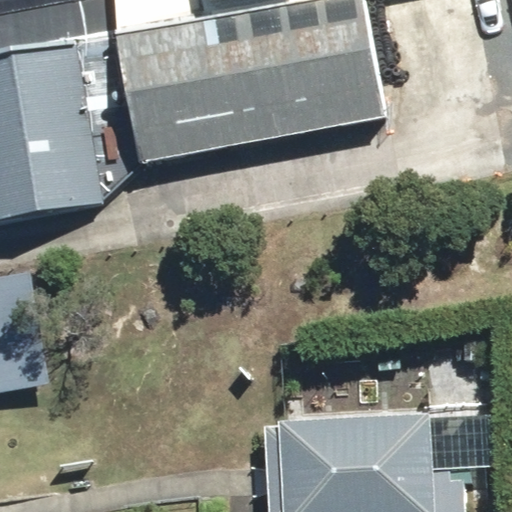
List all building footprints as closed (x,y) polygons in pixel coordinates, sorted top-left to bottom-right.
[(118,0),(121,41),(337,0),(118,0)] [(0,214),(100,193),(58,6),(0,18),(0,214)] [(378,112),(358,8),(123,52),(143,156),(378,112)] [(33,274),(0,279),(0,390),(50,384),(33,274)] [(285,419),(278,420),(278,426),(281,482),(281,511),(465,511),(464,480),(450,481),(449,471),(433,472),(433,470),(430,418),(430,413),(285,419)] [(430,418),(433,470),(492,468),(489,415),(430,418)] [(281,511),(281,482),(278,426),(264,426),(267,511),(281,511)]
